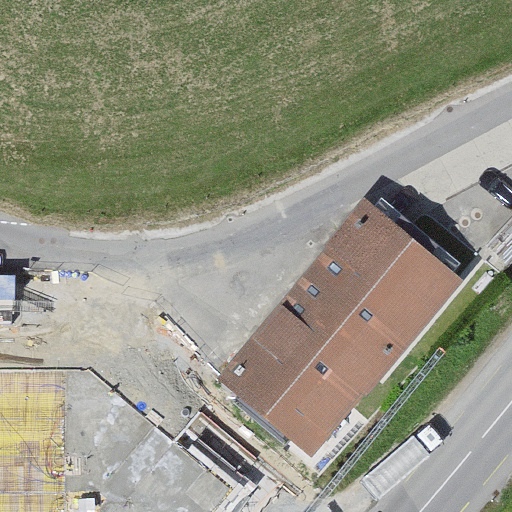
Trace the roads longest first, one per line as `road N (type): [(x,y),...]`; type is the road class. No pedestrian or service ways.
road 1 (residential): [(511,97),(226,254),(105,276),(0,239)]
road 2 (residential): [(511,395),(413,511)]
